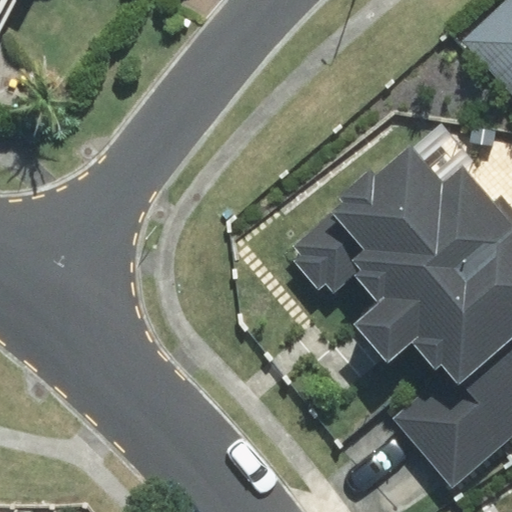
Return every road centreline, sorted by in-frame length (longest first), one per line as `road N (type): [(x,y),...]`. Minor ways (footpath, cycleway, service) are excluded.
road 1 (residential): [(26,291),(280,0)]
road 2 (residential): [(234,511),(143,403),(26,291)]
